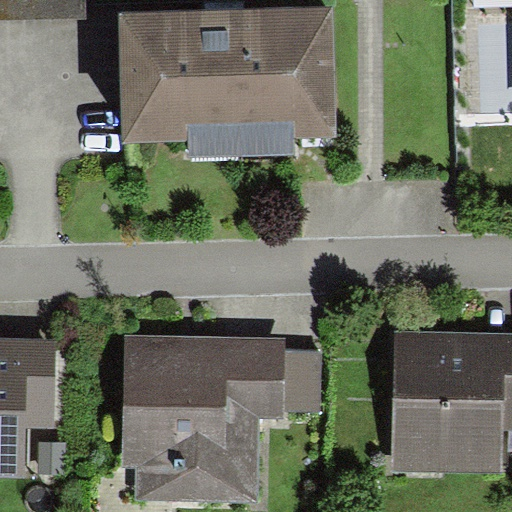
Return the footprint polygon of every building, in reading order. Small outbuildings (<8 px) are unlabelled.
[(82,0),(0,0),(0,23),(82,23),(82,0)] [(340,18),(123,25),(127,148),(344,140),(340,18)] [(511,345),(382,344),(381,484),(488,485),(489,461),(511,460),(511,345)] [(41,353),(0,352),(0,490),(9,491),(10,440),(39,440),(41,353)] [(310,431),(310,355),(111,354),(110,477),(125,477),(125,509),(245,509),(245,430),(310,431)]
